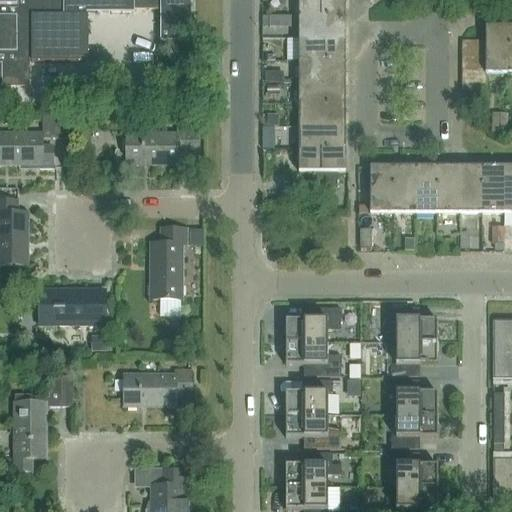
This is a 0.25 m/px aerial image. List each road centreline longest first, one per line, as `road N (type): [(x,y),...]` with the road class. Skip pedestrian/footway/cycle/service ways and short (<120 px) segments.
road 1 (residential): [(437,33),(366,33),(366,138),(437,137)]
road 2 (residential): [(470,283),(470,511)]
road 3 (residential): [(470,283),(243,283)]
road 4 (residential): [(83,263),(83,208),(241,208)]
road 5 (residential): [(241,0),(241,208)]
road 6 (residential): [(93,502),(93,449),(243,449)]
road 7 (residential): [(243,283),(243,449)]
